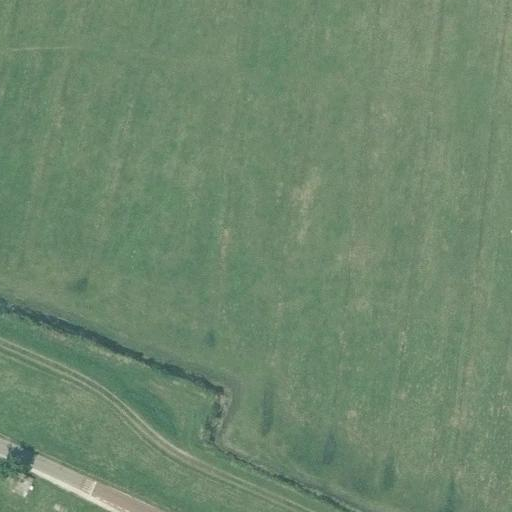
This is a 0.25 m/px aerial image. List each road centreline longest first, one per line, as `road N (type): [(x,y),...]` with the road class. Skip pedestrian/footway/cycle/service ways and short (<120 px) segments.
road 1 (track): [(0,342),(103,391),(175,455),(298,511)]
road 2 (unclassified): [(140,511),(0,448)]
